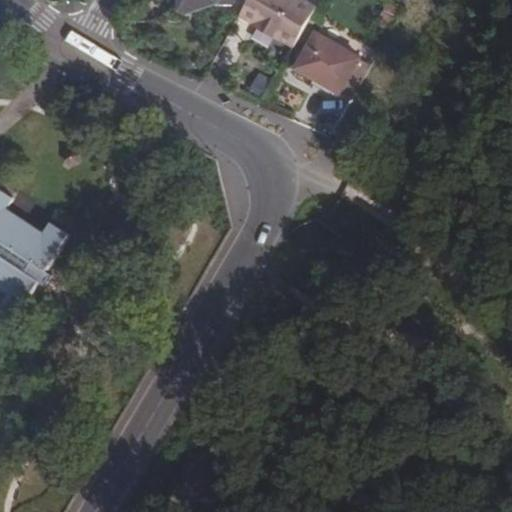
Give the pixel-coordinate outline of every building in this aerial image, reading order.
[(179,0),(180,12),(188,16),(191,10),(203,10),(203,6),(230,7),(234,0),(179,0)] [(318,8),(304,0),(249,0),(240,16),(256,25),(260,17),(299,39),(318,8)] [(299,39),(260,17),(256,25),(294,47),(299,39)] [(369,64),(317,34),(297,69),(349,98),(369,64)] [(73,160),(66,163),(66,171),(72,175),(80,172),(80,165),(73,160)] [(0,313),(14,324),(40,288),(44,292),(52,281),(47,277),(72,241),(53,228),(45,240),(6,213),(13,203),(0,193),(0,293),(7,298),(0,307),(0,313)]
